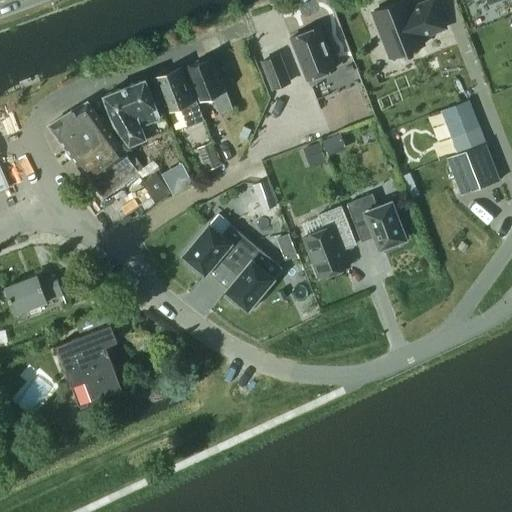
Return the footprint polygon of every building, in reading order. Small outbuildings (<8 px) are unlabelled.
[(401,0),(374,11),(391,57),(424,44),(421,36),(445,27),(435,0),(432,0),(410,8),(406,0),(401,0)] [(319,26),(291,37),(307,78),(335,67),(319,26)] [(262,60),(273,88),(291,81),(280,54),(262,60)] [(190,66),(204,101),(213,97),(219,113),(233,108),(227,92),(224,93),(218,80),(211,59),(210,59),(209,58),(191,64),(191,65),(190,66)] [(195,101),(182,66),(153,77),(167,112),(181,107),(188,125),(204,119),(196,101),(195,101)] [(162,114),(147,79),(146,76),(103,94),(114,124),(130,144),(148,138),(147,136),(165,130),(161,118),(162,117),(161,114),(162,114)] [(469,99),(443,110),(453,135),(479,125),(469,99)] [(140,172),(88,100),(49,124),(103,198),(140,172)] [(467,192),(504,178),(491,140),(453,155),(467,192)] [(198,147),(208,170),(222,164),(212,142),(198,147)] [(304,148),(311,168),(327,162),(319,142),(304,148)] [(0,163),(0,188),(9,185),(0,163)] [(168,183),(174,194),(186,187),(180,176),(168,183)] [(152,195),(157,202),(171,192),(166,185),(152,195)] [(256,191),(261,204),(275,199),(270,185),(256,191)] [(399,220),(403,218),(397,204),(393,205),(392,201),(377,206),(372,193),(347,203),(357,227),(370,222),(380,248),(383,247),(385,251),(398,245),(397,242),(406,238),(399,220)] [(304,237),(319,276),(349,265),(337,233),(350,228),(341,205),(319,214),(325,229),(304,237)] [(209,224),(184,255),(191,261),(189,264),(200,274),(203,271),(205,273),(223,252),(233,261),(250,240),(230,223),(221,234),(209,224)] [(277,238),(281,248),(293,244),(289,233),(277,238)] [(271,257),(250,240),(233,261),(244,269),(227,291),(229,293),(226,296),(238,306),(241,302),(248,308),(251,305),(254,307),(264,296),(261,293),(273,278),(262,268),(271,257)] [(48,301),(64,295),(56,274),(40,280),(38,275),(5,287),(15,313),(48,300),(48,301)] [(82,336),(70,340),(59,344),(74,384),(85,380),(92,400),(122,388),(106,345),(117,341),(106,312),(77,323),(82,336)] [(0,435),(0,437),(5,449),(33,437),(27,424),(0,435)]
